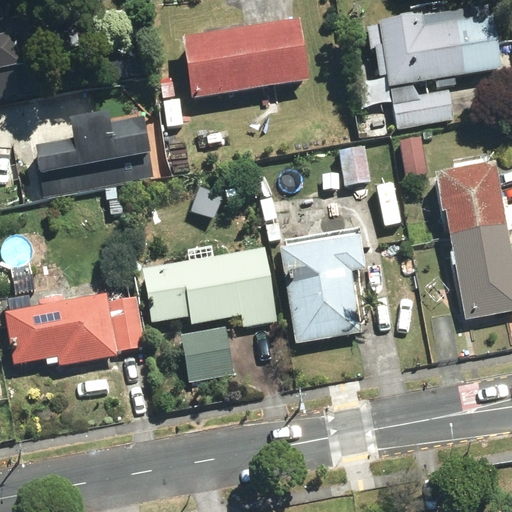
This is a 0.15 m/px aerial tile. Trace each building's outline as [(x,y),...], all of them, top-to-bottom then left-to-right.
[(504,76),(494,12),(456,16),(455,8),(412,12),(413,26),(366,31),(369,57),(375,56),(378,84),(389,83),(391,94),(452,84),(504,76)] [(0,82),(6,81),(27,32),(0,21),(0,82)] [(300,23),(178,42),(189,105),(310,86),(300,23)] [(452,84),(391,94),(397,133),(458,123),(452,84)] [(154,162),(147,125),(111,132),(109,121),(70,129),(74,147),(37,155),(43,184),(154,162)] [(421,136),(400,139),(406,182),(427,179),(421,136)] [(366,151),(339,155),(344,190),(371,186),(366,151)] [(496,169),(438,180),(465,326),(511,316),(511,265),(506,233),(511,232),(511,202),(503,205),(496,169)] [(363,242),(282,255),(298,351),(362,340),(352,279),(368,276),(363,242)] [(267,254),(144,275),(153,326),(191,320),(192,328),(241,320),(243,333),(279,326),(267,254)] [(108,301),(8,316),(17,370),(57,364),(58,372),(115,364),(114,356),(143,351),(136,304),(109,308),(108,301)] [(227,331),(181,338),(189,387),(234,380),(227,331)]
